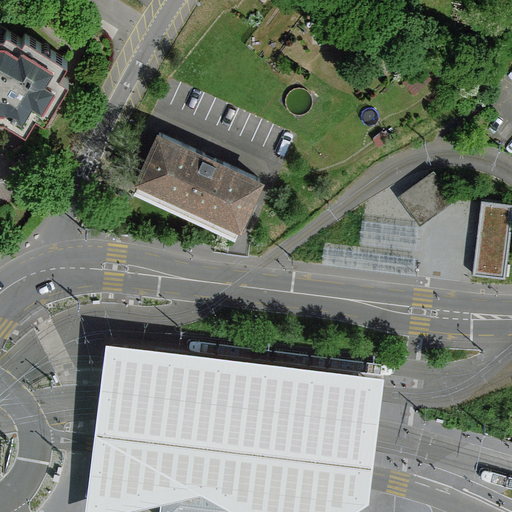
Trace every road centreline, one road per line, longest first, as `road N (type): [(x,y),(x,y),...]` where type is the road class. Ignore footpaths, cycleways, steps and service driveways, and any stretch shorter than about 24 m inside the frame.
road 1 (secondary): [(476,511),(372,480),(35,432)]
road 2 (residential): [(0,320),(26,293),(61,280),(236,285)]
road 3 (residential): [(236,285),(167,263),(87,252),(26,264),(0,280)]
road 4 (residential): [(333,297),(420,323),(511,318)]
road 5 (residential): [(511,315),(448,300),(333,297)]
